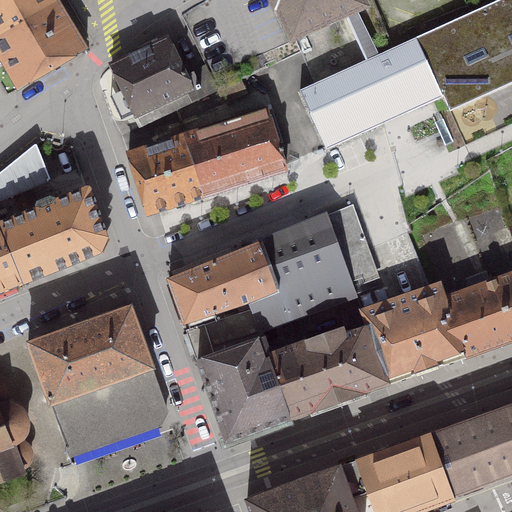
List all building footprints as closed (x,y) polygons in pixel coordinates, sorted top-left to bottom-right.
[(56,0),(46,0),(0,27),(0,57),(18,89),(86,49),(56,0)] [(0,0),(0,27),(46,0),(0,0)] [(364,6),(361,0),(272,0),(276,7),(278,7),(292,38),(345,14),(353,32),(364,27),(355,9),(364,6)] [(449,111),(511,81),(511,0),(497,0),(416,38),(442,97),(449,111)] [(416,38),(378,55),(364,27),(353,32),(366,61),(300,90),(326,149),(442,97),(416,38)] [(167,38),(111,65),(140,126),(218,90),(206,67),(186,77),(167,38)] [(286,169),(267,109),(183,137),(203,195),(286,169)] [(203,195),(183,137),(128,154),(147,213),(203,195)] [(0,199),(50,179),(34,145),(0,172),(0,199)] [(38,208),(0,223),(0,228),(23,283),(100,252),(106,238),(86,190),(54,202),(50,199),(39,203),(38,208)] [(361,232),(351,205),(348,207),(259,243),(280,291),(248,302),(251,309),(263,343),(295,331),(290,318),(355,294),(350,281),(376,273),(367,247),(341,256),(335,241),(361,232)] [(0,292),(23,283),(0,228),(0,292)] [(222,310),(248,302),(280,291),(259,243),(169,280),(184,322),(201,317),(203,324),(224,317),(222,310)] [(470,288),(444,298),(464,356),(511,339),(511,273),(489,282),(486,273),(467,280),(470,288)] [(385,384),(464,356),(444,298),(439,285),(362,311),(367,326),(365,327),(385,384)] [(26,342),(50,404),(150,368),(152,368),(130,306),(26,342)] [(225,318),(224,317),(203,324),(187,330),(225,441),(290,418),(263,343),(251,309),(225,318)] [(295,331),(263,343),(290,418),(385,384),(365,327),(344,335),(342,328),(299,344),(295,331)] [(69,455),(160,425),(166,410),(150,368),(50,404),(69,455)] [(0,380),(0,481),(25,473),(23,467),(28,461),(30,452),(27,445),(18,439),(26,427),(25,417),(17,405),(3,402),(8,392),(5,383),(0,380)] [(511,405),(428,435),(449,496),(511,472),(511,405)] [(354,511),(407,511),(449,496),(428,435),(339,466),(354,511)] [(354,511),(339,466),(247,499),(251,511),(354,511)]
